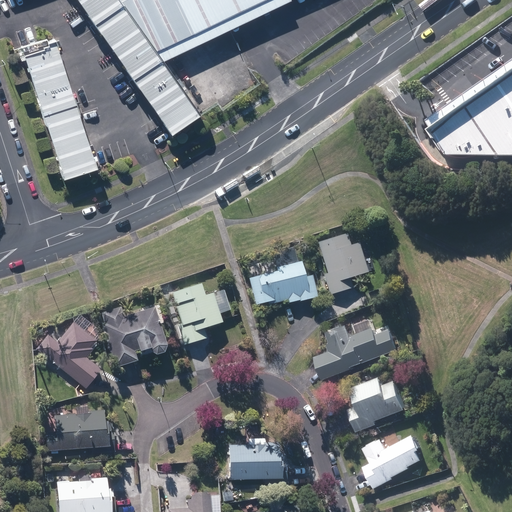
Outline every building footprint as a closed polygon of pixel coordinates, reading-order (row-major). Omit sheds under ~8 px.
[(72,0),(174,123),(230,84),(195,33),(261,0),(72,0)] [(95,167),(56,50),(21,61),(60,178),(95,167)] [(511,68),(433,124),(456,155),(488,156),(511,156),(511,68)] [(347,231),(316,238),(328,272),(323,272),(324,277),(330,277),(330,291),(353,286),(351,273),(367,271),(359,242),(350,243),(347,231)] [(253,292),(254,301),(284,299),(297,300),(300,297),(307,295),(316,296),(314,277),(302,278),(300,255),(270,266),(270,261),(252,260),(240,260),(243,276),(246,291),(253,292)] [(198,280),(170,289),(181,322),(178,324),(184,342),(205,335),(202,325),(220,321),(211,292),(203,294),(198,280)] [(119,306),(98,312),(114,364),(137,357),(134,351),(165,343),(155,303),(121,312),(119,306)] [(50,332),(38,347),(87,385),(99,369),(83,357),(97,339),(73,320),(59,339),(50,332)] [(316,357),(325,376),(396,345),(389,330),(379,335),(376,328),(356,336),(350,323),(329,332),(336,348),(316,357)] [(366,380),(353,384),(359,403),(351,406),(358,428),(379,421),(378,416),(405,407),(396,378),(384,382),(382,375),(376,377),(374,371),(364,374),(366,380)] [(101,408),(54,415),(55,430),(46,431),(48,448),(88,445),(88,449),(113,449),(113,433),(111,420),(103,420),(101,408)] [(365,465),(377,484),(422,457),(418,447),(421,443),(412,433),(389,448),(380,436),(367,444),(375,459),(365,465)] [(276,441),(228,444),(230,475),(265,476),(266,482),(284,483),(284,469),(277,469),(276,441)] [(86,478),(56,480),(57,511),(68,511),(105,510),(105,511),(110,511),(113,489),(106,490),(105,477),(105,475),(86,476),(86,478)] [(232,490),(223,491),(224,503),(234,502),(232,490)] [(206,511),(206,493),(189,493),(190,507),(167,508),(167,511),(206,511)]
